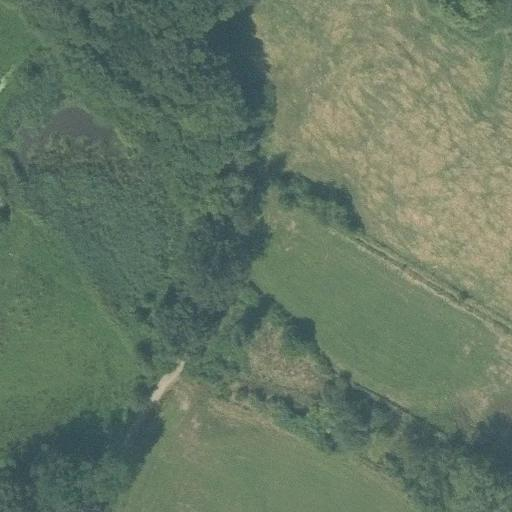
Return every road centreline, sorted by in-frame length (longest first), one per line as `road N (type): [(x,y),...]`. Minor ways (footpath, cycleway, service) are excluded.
road 1 (track): [(89,511),(218,298),(227,250),(221,163)]
road 2 (track): [(221,163),(199,131),(92,53),(53,0)]
